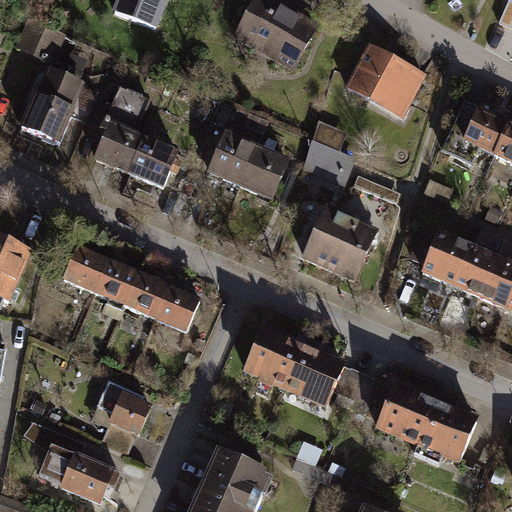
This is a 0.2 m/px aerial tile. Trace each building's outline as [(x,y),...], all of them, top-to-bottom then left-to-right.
[(122,0),(116,16),(156,32),(168,0),(122,0)] [(318,29),(266,0),(258,0),(238,37),(296,69),(318,29)] [(41,43),(47,30),(33,23),(26,36),(41,43)] [(41,43),(35,57),(52,65),(64,37),(47,30),(41,43)] [(426,80),(371,50),(349,90),(404,120),(426,80)] [(148,85),(165,92),(169,82),(152,75),(148,85)] [(69,105),(76,87),(52,77),(43,100),(37,97),(22,132),(60,148),(77,109),(69,105)] [(146,142),(136,138),(150,104),(120,91),(102,135),(108,138),(97,162),(131,176),(146,142)] [(496,159),(511,127),(466,106),(444,153),(472,166),(479,151),(496,159)] [(511,127),(496,159),(511,166),(511,127)] [(239,142),(228,137),(211,174),(242,187),(258,150),(263,139),(244,131),(239,142)] [(149,135),(146,142),(131,176),(164,190),(179,156),(163,149),(166,142),(149,135)] [(351,160),(314,143),(307,169),(341,183),(351,160)] [(289,164),(258,150),(242,187),(273,201),(289,164)] [(432,184),(427,196),(449,205),(454,194),(432,184)] [(502,224),(507,213),(495,207),(490,218),(502,224)] [(357,230),(327,216),(306,262),(355,283),(376,235),(358,227),(357,230)] [(428,267),(440,238),(425,232),(412,261),(428,267)] [(472,251),(440,238),(428,267),(425,275),(455,289),(472,251)] [(30,256),(0,242),(0,300),(8,304),(30,256)] [(481,255),(472,251),(455,289),(482,300),(498,262),(501,255),(485,247),(481,255)] [(111,264),(79,250),(65,281),(97,296),(111,264)] [(511,300),(511,268),(498,262),(482,300),(507,311),(511,300)] [(140,278),(111,264),(97,296),(127,309),(140,278)] [(170,291),(140,278),(127,309),(157,322),(170,291)] [(201,305),(170,291),(157,322),(188,335),(201,305)] [(306,351),(265,332),(247,373),(288,391),(306,351)] [(346,368),(306,351),(288,391),(328,409),(346,368)] [(380,384),(353,372),(342,396),(356,402),(352,410),(366,416),(380,384)] [(143,400),(110,385),(99,410),(116,417),(112,425),(138,436),(141,437),(153,409),(141,404),(143,400)] [(438,407),(397,389),(379,431),(421,449),(438,407)] [(478,423),(438,407),(421,449),(460,465),(478,423)] [(138,436),(112,425),(102,448),(128,459),(138,436)] [(51,456),(60,436),(35,426),(26,439),(51,456)] [(42,479),(64,489),(64,490),(102,506),(109,489),(117,492),(123,478),(67,454),(73,442),(60,436),(51,456),(42,479)] [(221,457),(196,511),(258,511),(263,500),(254,496),(263,475),(221,457)] [(298,461),(293,473),(343,494),(348,483),(298,461)] [(33,511),(34,511),(3,498),(0,511),(33,511)]
